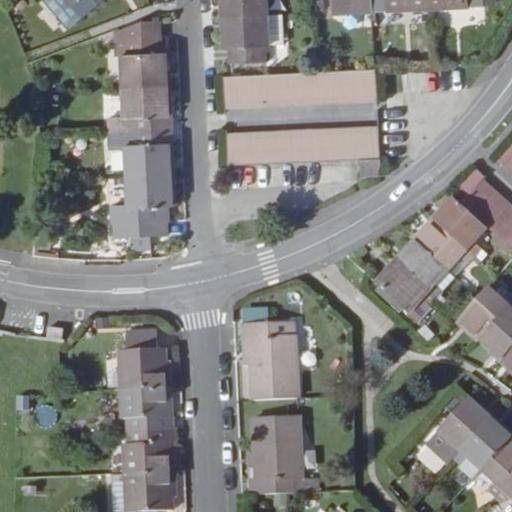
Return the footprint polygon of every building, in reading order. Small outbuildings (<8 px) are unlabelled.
[(68,0),(84,18),(106,0),(68,0)] [(224,0),(226,18),(269,16),(267,0),(224,0)] [(375,12),(374,0),(331,0),(333,13),(375,12)] [(374,0),(375,12),(429,9),(428,0),(374,0)] [(484,0),(428,0),(429,9),(485,7),(484,0)] [(267,63),(266,49),(270,48),(269,16),(226,18),(227,51),(232,51),(233,64),(267,63)] [(161,22),(145,22),(127,29),(128,56),(124,56),(125,88),(168,87),(167,54),(163,54),(161,22)] [(363,71),(365,103),(380,102),(378,70),(363,71)] [(348,72),(350,104),(365,103),(363,71),(348,72)] [(332,73),(334,105),(350,104),(348,72),(332,73)] [(320,105),(319,73),(304,74),(306,106),(320,105)] [(319,73),(320,105),(334,105),(332,73),(319,73)] [(289,75),(290,107),(306,106),(304,74),(289,75)] [(274,108),(290,107),(289,75),(272,76),(274,108)] [(242,77),(244,109),(259,109),(258,76),(242,77)] [(258,76),(259,109),(274,108),(272,76),(258,76)] [(227,110),(244,109),(242,77),(225,78),(227,110)] [(127,134),(174,132),(174,118),(169,118),(168,87),(125,88),(126,119),(111,119),(112,134),(127,134)] [(353,161),(362,160),(368,160),(366,128),(351,129),(353,161)] [(382,159),(381,128),(366,128),(368,160),(382,159)] [(353,161),(351,129),(335,130),(337,161),(353,161)] [(308,163),(324,162),(322,130),(307,131),(308,163)] [(337,161),(335,130),(322,130),(324,162),(337,161)] [(293,164),(291,131),(275,132),(277,165),(293,164)] [(308,163),(307,131),(291,131),(293,164),(308,163)] [(129,179),(172,178),(171,144),(175,144),(174,132),(127,134),(112,134),(112,149),(128,148),(129,179)] [(277,165),(275,132),(260,133),(262,165),(277,165)] [(246,166),(245,133),(227,134),(229,167),(246,166)] [(262,165),(260,133),(245,133),(246,166),(262,165)] [(511,150),(500,164),(510,173),(511,170),(511,150)] [(383,177),(382,159),(368,160),(362,160),(363,178),(383,177)] [(462,206),(483,183),(486,180),(477,172),(453,198),(456,200),(462,206)] [(170,222),(169,207),(173,207),(172,178),(129,179),(130,209),(115,209),(116,226),(119,225),(119,238),(168,237),(167,222),(170,222)] [(493,191),(483,183),(462,206),(472,215),(493,191)] [(493,191),(472,215),(480,222),(501,199),(493,191)] [(480,222),(488,230),(489,231),(511,207),(501,199),(480,222)] [(472,215),(462,206),(456,200),(436,222),(477,260),(483,252),(474,245),(488,230),(480,222),(472,215)] [(498,239),(511,223),(511,208),(511,207),(489,231),(498,239)] [(449,273),(461,260),(469,267),(477,260),(436,222),(417,243),(449,273)] [(511,223),(498,239),(506,246),(511,239),(511,223)] [(449,273),(417,243),(398,264),(438,302),(458,280),(449,273)] [(409,316),(422,302),(431,310),(438,302),(398,264),(378,287),(409,316)] [(497,280),(480,300),(459,322),(482,343),(511,311),(496,296),(505,288),(497,280)] [(504,362),(511,353),(511,311),(482,343),(504,362)] [(113,318),(99,320),(101,330),(114,327),(113,318)] [(247,343),(251,343),(255,403),(301,401),(297,324),(246,327),(247,343)] [(122,353),(124,391),(173,389),(173,375),(167,375),(166,351),(159,351),(158,331),(127,333),(128,352),(122,353)] [(170,419),(169,390),(124,391),(126,433),(176,431),(175,418),(170,419)] [(454,461),(490,422),(468,401),(440,432),(455,445),(446,454),(454,461)] [(36,427),(55,425),(54,407),(34,408),(36,427)] [(253,498),(279,497),(295,496),(304,496),(301,419),(253,421),(256,483),(252,483),(253,498)] [(483,471),(511,441),(490,422),(454,461),(461,468),(469,459),(483,471)] [(176,444),(176,431),(126,433),(128,476),(173,474),(171,445),(176,444)] [(483,471),(496,483),(488,492),(496,499),(511,481),(511,441),(483,471)] [(130,511),(173,511),(175,511),(173,487),(178,487),(178,473),(173,474),(128,476),(130,511)] [(111,480),(111,511),(122,511),(122,479),(111,480)] [(511,496),(511,481),(496,499),(503,506),(511,497),(511,496)] [(296,507),(295,496),(279,497),(279,508),(296,507)]
